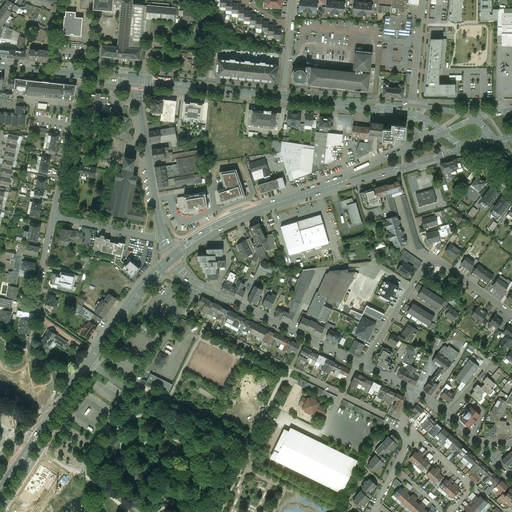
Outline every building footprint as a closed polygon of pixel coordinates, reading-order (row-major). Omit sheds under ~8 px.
[(15,4),(8,0),(4,7),(10,11),(12,8),(15,4)] [(82,0),(82,1),(81,1),(80,9),(89,10),(90,2),(94,3),(94,0),(82,0)] [(94,0),(94,3),(93,10),(113,12),(114,5),(122,5),(122,0),(94,0)] [(133,0),(122,0),(122,5),(118,45),(114,45),(114,47),(102,46),(101,56),(140,60),(141,49),(129,48),(133,4),(133,0)] [(282,0),(265,0),(265,5),(269,6),(269,8),(278,8),(278,7),(282,7),(282,0)] [(310,0),(301,0),(301,4),(300,4),(299,12),(304,13),(304,11),(305,11),(310,11),(311,12),(311,13),(316,14),(317,6),(316,5),(317,1),(311,0),(310,0)] [(391,0),(391,8),(407,10),(408,4),(408,0),(391,0)] [(462,0),(450,0),(450,10),(451,10),(451,13),(450,13),(449,21),(461,21),(462,0)] [(491,0),(480,0),(480,20),(497,20),(498,9),(491,9),(491,0)] [(338,2),(334,1),(334,2),(328,1),(328,5),(327,6),(326,14),(331,14),(331,13),(332,12),(335,12),(334,15),(335,15),(335,12),(337,13),(338,14),(338,15),(343,16),(344,8),(343,7),(344,3),(338,2)] [(362,2),(355,2),(355,6),(354,7),(353,15),(358,16),(359,14),(360,14),(362,14),(362,16),(362,14),(365,14),(365,15),(365,16),(371,17),(372,9),(371,8),(371,3),(365,3),(365,2),(362,2)] [(169,5),(153,3),(152,6),(147,6),(146,19),(150,19),(175,21),(176,16),(176,10),(177,9),(169,8),(169,5)] [(145,6),(133,4),(129,48),(141,49),(142,36),(142,35),(145,6)] [(4,7),(0,12),(0,24),(3,26),(5,22),(8,24),(13,18),(10,15),(12,13),(10,11),(4,7)] [(34,17),(32,17),(31,19),(37,22),(41,9),(37,7),(34,17)] [(407,10),(391,8),(390,17),(385,16),(384,34),(392,35),(393,37),(399,38),(400,36),(407,36),(410,34),(410,30),(411,20),(406,20),(407,16),(407,10)] [(76,12),(66,11),(65,16),(63,35),(71,36),(71,34),(73,35),(73,36),(82,37),(83,18),(76,17),(76,12)] [(195,12),(184,11),(183,20),(194,21),(195,12)] [(511,20),(502,21),(502,37),(502,47),(511,47),(511,20)] [(48,32),(37,28),(33,39),(41,42),(43,37),(45,38),(48,32)] [(25,38),(20,36),(17,44),(16,50),(22,51),(22,49),(22,46),(25,38)] [(10,39),(0,38),(0,57),(8,58),(10,39)] [(455,84),(439,84),(439,76),(440,76),(440,72),(440,66),(444,66),(444,59),(445,59),(445,53),(446,53),(446,46),(446,39),(430,39),(430,46),(430,47),(429,47),(429,51),(429,53),(431,53),(431,57),(430,57),(430,63),(430,68),(429,68),(429,72),(429,75),(429,80),(428,80),(428,86),(426,86),(425,96),(437,96),(455,96),(455,84)] [(16,50),(15,52),(13,52),(12,58),(25,60),(26,50),(22,49),(22,51),(16,50)] [(40,51),(33,50),(29,53),(29,60),(39,61),(40,51)] [(50,52),(40,51),(39,61),(49,62),(50,52)] [(330,70),(311,68),(311,67),(306,66),(306,67),(292,66),(290,84),(372,93),(375,68),(374,75),(369,74),(371,52),(356,51),(354,69),(356,69),(355,73),(333,70),(333,69),(330,69),(330,70)] [(188,59),(188,53),(182,53),(182,69),(192,69),(193,59),(188,59)] [(225,60),(218,59),(216,77),(220,77),(227,78),(231,78),(233,61),(225,60)] [(240,62),(233,61),(231,78),(235,79),(242,80),(246,80),(248,62),(240,62)] [(255,63),(248,62),(246,80),(250,80),(257,81),(261,81),(263,64),(255,63)] [(270,65),(263,64),(261,81),(269,82),(276,83),(278,65),(270,65)] [(16,79),(9,78),(8,88),(15,89),(16,79)] [(42,82),(16,79),(15,89),(26,90),(26,91),(65,95),(74,96),(76,86),(65,84),(49,83),(50,82),(42,81),(42,82)] [(384,87),(383,87),(383,96),(393,97),(394,88),(388,88),(384,87)] [(399,89),(394,88),(393,97),(402,98),(403,89),(399,89)] [(9,94),(6,93),(6,94),(2,93),(2,99),(5,99),(4,100),(5,102),(12,95),(11,95),(9,95),(9,94)] [(101,94),(96,93),(96,96),(90,95),(90,100),(88,100),(87,105),(90,105),(89,111),(94,112),(94,114),(99,114),(99,112),(104,113),(104,107),(106,107),(107,104),(108,99),(101,98),(101,94)] [(163,101),(154,100),(152,113),(157,113),(162,113),(164,101),(163,101)] [(177,101),(163,100),(163,101),(164,101),(162,113),(162,117),(161,117),(161,121),(174,122),(177,101)] [(185,101),(183,120),(202,122),(204,103),(185,101)] [(15,115),(0,113),(0,123),(19,126),(19,124),(26,124),(27,115),(25,115),(25,111),(23,111),(24,107),(22,106),(16,106),(15,115)] [(269,111),(264,110),(264,113),(252,112),(253,110),(249,110),(247,124),(254,125),(273,127),(280,127),(281,113),(277,113),(277,115),(271,114),(272,111),(269,110),(269,111)] [(353,114),(339,113),(338,125),(353,126),(353,114)] [(314,115),(310,114),(309,116),(306,116),(305,125),(312,126),(314,115)] [(331,119),(321,117),(320,127),(329,128),(330,128),(331,119)] [(384,124),(370,123),(369,128),(369,135),(372,135),(378,136),(383,136),(383,129),(384,124)] [(391,130),(383,129),(383,136),(382,141),(393,143),(394,143),(395,138),(400,138),(404,139),(405,127),(394,126),(394,125),(391,125),(391,130)] [(369,128),(353,126),(351,136),(368,138),(369,135),(369,128)] [(170,129),(160,130),(162,141),(161,141),(162,143),(172,141),(170,129)] [(160,130),(149,133),(151,143),(161,141),(162,141),(160,130)] [(319,133),(316,132),(314,146),(312,172),(321,168),(321,169),(325,167),(324,166),(326,166),(326,164),(325,164),(325,161),(328,161),(331,160),(333,146),(327,145),(328,133),(319,133)] [(60,135),(50,133),(48,141),(58,144),(60,135)] [(342,135),(328,133),(327,145),(329,144),(334,145),(341,146),(342,135)] [(19,136),(9,134),(8,139),(5,138),(4,142),(7,143),(17,145),(19,136)] [(368,143),(359,142),(356,152),(358,158),(368,153),(368,151),(371,151),(373,140),(371,140),(372,135),(369,135),(368,138),(368,143)] [(58,144),(48,141),(46,150),(56,152),(58,144)] [(314,146),(282,142),(281,152),(289,181),(312,173),(312,172),(314,146)] [(17,145),(7,143),(6,147),(3,147),(2,150),(5,151),(15,153),(17,145)] [(164,149),(152,151),(154,161),(166,159),(165,154),(165,152),(164,149)] [(15,153),(5,151),(4,156),(1,155),(0,159),(4,159),(14,161),(15,153)] [(173,153),(165,154),(166,159),(199,153),(198,151),(173,155),(173,153)] [(47,157),(43,156),(41,164),(49,166),(51,158),(47,157)] [(197,156),(176,159),(177,164),(179,177),(184,176),(193,175),(201,174),(197,156)] [(123,168),(134,170),(136,159),(125,157),(123,168)] [(14,161),(4,159),(3,164),(0,163),(0,167),(3,168),(12,170),(12,167),(14,161)] [(265,160),(249,165),(254,181),(263,178),(270,176),(268,169),(265,160)] [(455,160),(448,162),(450,171),(458,168),(457,164),(455,160)] [(474,166),(468,161),(465,164),(469,167),(468,169),(471,171),(474,166)] [(448,162),(440,164),(443,173),(450,171),(448,162)] [(49,166),(41,164),(39,171),(48,173),(49,166)] [(97,168),(79,164),(77,175),(78,175),(77,178),(82,179),(82,176),(95,178),(97,168)] [(177,164),(165,167),(167,179),(175,178),(179,177),(177,164)] [(165,166),(155,167),(158,187),(168,186),(168,184),(167,179),(165,167),(165,166)] [(12,170),(3,168),(2,173),(0,172),(0,175),(1,176),(11,178),(12,173),(12,170)] [(134,170),(123,168),(122,173),(117,172),(110,207),(96,204),(95,211),(109,214),(108,219),(128,223),(129,218),(143,221),(144,214),(131,211),(138,176),(133,176),(134,170)] [(236,170),(219,172),(225,189),(217,191),(219,204),(224,202),(225,204),(246,197),(236,170)] [(472,172),(467,179),(470,181),(476,174),(472,172)] [(201,174),(193,175),(194,181),(195,184),(202,183),(201,174)] [(11,178),(1,176),(0,181),(0,180),(0,184),(10,187),(10,186),(11,178)] [(179,177),(175,178),(176,183),(176,185),(185,183),(184,176),(179,177)] [(445,190),(449,189),(444,176),(440,177),(445,190)] [(283,177),(277,179),(279,188),(280,189),(286,188),(283,177)] [(486,183),(477,177),(471,185),(479,191),(486,183)] [(45,180),(38,178),(36,186),(45,188),(46,180),(45,180)] [(277,179),(258,185),(260,194),(279,188),(277,179)] [(399,182),(374,189),(376,193),(376,195),(379,194),(380,197),(386,195),(392,193),(395,193),(401,190),(399,182)] [(471,185),(464,195),(466,193),(469,196),(470,197),(470,198),(474,201),(479,194),(478,193),(479,191),(471,185)] [(45,188),(36,186),(35,193),(43,195),(45,188)] [(498,193),(491,187),(478,205),(486,210),(498,193)] [(373,189),(361,193),(359,194),(360,197),(361,198),(361,199),(362,200),(363,201),(364,202),(365,203),(366,204),(367,205),(368,205),(370,206),(371,206),(373,206),(374,206),(376,206),(377,206),(382,204),(380,197),(386,195),(380,197),(379,194),(376,195),(376,193),(374,193),(373,189)] [(433,189),(416,194),(419,207),(436,202),(433,189)] [(195,211),(195,210),(208,208),(207,203),(206,195),(205,193),(204,193),(190,195),(188,195),(184,195),(184,197),(177,198),(178,203),(176,204),(177,207),(179,207),(179,211),(180,212),(181,214),(183,215),(184,216),(185,216),(187,216),(189,215),(188,214),(193,213),(194,213),(194,212),(195,212),(195,211)] [(392,193),(386,195),(392,217),(397,216),(398,216),(392,193)] [(418,237),(405,195),(400,196),(414,246),(417,251),(424,248),(422,245),(419,241),(418,237)] [(503,196),(490,214),(498,219),(510,202),(503,196)] [(352,199),(341,202),(343,209),(348,208),(348,205),(353,203),(352,199)] [(42,203),(33,201),(32,208),(40,210),(42,203)] [(353,203),(348,205),(348,208),(354,225),(353,225),(362,223),(362,222),(356,203),(356,202),(353,203)] [(473,207),(468,214),(472,218),(477,210),(473,207)] [(40,210),(32,208),(30,216),(39,218),(40,210)] [(320,215),(281,227),(289,255),(329,244),(320,215)] [(392,217),(386,219),(393,243),(395,242),(396,247),(405,245),(405,244),(406,244),(405,239),(403,239),(402,235),(404,234),(403,232),(401,232),(399,223),(400,223),(399,220),(398,221),(397,216),(392,217)] [(434,217),(422,220),(424,228),(430,227),(431,226),(432,225),(432,224),(436,223),(434,217)] [(493,221),(488,228),(492,231),(497,224),(493,221)] [(267,241),(265,237),(259,223),(254,226),(254,225),(249,228),(251,227),(253,230),(252,230),(258,244),(257,245),(263,242),(267,241)] [(41,226),(31,224),(29,232),(39,234),(41,226)] [(71,230),(63,228),(61,239),(59,239),(58,245),(69,247),(70,241),(69,241),(70,236),(71,230)] [(446,228),(426,234),(428,240),(427,240),(427,241),(427,243),(428,243),(429,244),(433,243),(440,241),(439,237),(441,237),(443,238),(447,236),(448,235),(446,228)] [(39,234),(29,232),(28,236),(27,240),(38,242),(39,234)] [(454,233),(449,240),(452,243),(458,236),(454,233)] [(267,241),(263,242),(265,248),(266,248),(269,246),(270,248),(270,249),(272,248),(273,249),(276,248),(277,248),(276,244),(275,242),(272,234),(269,235),(265,237),(267,241)] [(105,236),(101,235),(100,237),(96,236),(93,249),(101,250),(101,251),(113,254),(115,243),(110,242),(110,239),(104,238),(105,236)] [(257,253),(250,239),(246,241),(252,255),(257,253)] [(252,255),(246,241),(238,244),(241,250),(240,250),(241,252),(244,259),(252,255)] [(117,255),(116,254),(115,258),(122,259),(125,244),(119,242),(119,244),(117,255)] [(461,251),(451,244),(445,252),(455,259),(461,251)] [(40,248),(27,245),(27,247),(26,253),(38,256),(40,248)] [(469,246),(464,254),(467,256),(472,248),(469,246)] [(225,261),(216,261),(216,256),(223,255),(223,249),(209,249),(209,255),(200,256),(200,262),(202,262),(203,268),(205,268),(205,274),(208,274),(208,280),(219,280),(218,273),(218,268),(225,267),(225,261)] [(423,262),(404,250),(401,254),(402,255),(409,260),(420,267),(423,262)] [(17,255),(14,254),(13,260),(15,260),(14,264),(15,264),(14,271),(13,271),(12,275),(19,276),(20,269),(22,269),(24,262),(22,261),(23,256),(17,255)] [(409,260),(402,255),(400,260),(402,262),(400,265),(402,266),(398,272),(407,277),(413,268),(407,264),(409,260)] [(91,258),(82,256),(81,260),(86,261),(84,273),(87,274),(90,266),(91,258)] [(473,263),(466,257),(461,264),(466,267),(469,269),(468,269),(469,270),(474,263),(474,262),(473,263)] [(122,259),(115,258),(114,263),(122,269),(123,269),(122,268),(126,264),(121,260),(122,259)] [(126,264),(122,268),(123,269),(133,277),(141,268),(130,259),(126,264)] [(36,264),(24,261),(24,262),(22,269),(34,272),(36,264)] [(261,263),(258,268),(271,273),(274,268),(261,263)] [(91,277),(89,280),(97,283),(101,276),(114,283),(118,276),(97,265),(91,277)] [(493,276),(490,273),(482,268),(478,265),(473,273),(476,275),(477,274),(485,280),(484,281),(488,283),(488,284),(493,276)] [(316,269),(303,270),(299,280),(296,285),(306,290),(308,290),(315,271),(316,269)] [(327,297),(335,301),(350,270),(350,269),(339,271),(327,297)] [(62,272),(53,270),(50,284),(61,286),(62,281),(60,281),(62,272)] [(335,301),(335,303),(340,305),(354,272),(350,270),(335,301)] [(327,273),(318,293),(320,294),(327,297),(339,271),(330,272),(329,274),(327,273)] [(12,275),(8,274),(8,275),(6,283),(10,283),(9,286),(7,297),(16,299),(18,288),(15,287),(16,285),(17,285),(19,276),(12,275)] [(504,285),(497,280),(499,279),(498,278),(492,286),(499,291),(499,292),(500,290),(503,292),(502,294),(508,286),(505,283),(504,285)] [(97,283),(89,280),(88,282),(86,287),(88,288),(92,291),(97,283)] [(399,287),(387,281),(380,295),(389,299),(392,300),(399,287)] [(238,290),(235,297),(241,300),(245,293),(241,291),(244,284),(241,283),(238,290)] [(229,286),(225,284),(221,291),(228,294),(231,287),(229,286)] [(423,287),(418,284),(415,289),(420,292),(423,287)] [(306,290),(296,285),(290,299),(299,303),(300,303),(301,303),(306,290)] [(256,304),(263,290),(254,286),(247,300),(256,304)] [(235,288),(231,287),(228,294),(235,297),(238,290),(236,289),(235,288)] [(429,291),(423,287),(420,292),(418,296),(423,299),(429,291)] [(434,294),(429,291),(423,299),(428,302),(434,294)] [(117,298),(110,293),(105,301),(112,305),(117,298)] [(271,296),(268,294),(267,296),(263,305),(271,309),(277,296),(273,294),(271,296)] [(327,297),(320,294),(316,303),(323,306),(327,297)] [(439,297),(434,294),(428,302),(433,306),(439,297)] [(48,295),(46,304),(48,305),(52,306),(54,306),(55,300),(56,296),(55,296),(48,295)] [(214,303),(202,297),(199,304),(204,307),(202,310),(208,313),(208,314),(210,310),(214,303)] [(439,297),(433,306),(439,309),(444,300),(439,297)] [(13,301),(0,298),(0,306),(5,308),(10,309),(11,309),(13,301)] [(299,303),(290,299),(287,306),(291,308),(288,314),(294,316),(299,303)] [(105,301),(103,300),(96,311),(103,316),(106,312),(107,313),(112,305),(105,301)] [(93,313),(77,302),(73,311),(77,313),(79,310),(82,312),(81,314),(89,319),(93,313)] [(221,307),(214,303),(210,310),(213,311),(218,313),(221,307)] [(411,307),(406,304),(402,309),(407,312),(411,307)] [(418,307),(413,304),(411,307),(407,312),(413,316),(418,307)] [(454,312),(451,309),(452,308),(449,305),(446,310),(448,312),(446,316),(453,321),(459,314),(455,311),(454,312)] [(229,311),(221,307),(218,313),(216,318),(224,322),(226,317),(229,311)] [(380,319),(383,315),(366,307),(364,311),(380,319)] [(418,307),(413,316),(418,319),(423,310),(418,307)] [(487,314),(478,307),(472,315),(480,320),(478,323),(483,327),(487,322),(483,319),(487,314)] [(285,311),(278,308),(274,316),(282,320),(285,312),(285,311)] [(4,310),(3,310),(0,322),(9,324),(11,312),(9,311),(4,310)] [(34,314),(18,310),(16,316),(23,317),(23,320),(31,322),(32,319),(33,320),(34,314)] [(327,322),(332,310),(307,310),(306,313),(313,315),(312,315),(327,322)] [(351,310),(349,314),(355,316),(354,318),(360,320),(362,315),(351,310)] [(428,313),(423,310),(418,319),(423,322),(428,313)] [(237,315),(229,311),(226,317),(228,318),(234,321),(237,315)] [(288,314),(285,312),(282,320),(281,320),(290,324),(294,316),(288,314)] [(428,313),(423,322),(428,325),(430,322),(434,317),(428,313)] [(245,318),(237,315),(234,321),(240,324),(242,325),(245,318)] [(502,322),(494,316),(489,324),(497,330),(502,322)] [(253,322),(245,318),(242,325),(244,326),(246,327),(250,329),(252,323),(253,322)] [(303,318),(302,318),(300,323),(298,327),(305,331),(306,330),(309,322),(303,318)] [(376,324),(363,318),(356,334),(360,336),(368,340),(376,324)] [(181,319),(174,333),(181,337),(189,322),(181,319)] [(23,320),(21,320),(20,327),(19,332),(29,334),(31,322),(23,320)] [(97,327),(90,321),(88,325),(86,324),(83,328),(85,329),(82,333),(90,338),(97,327)] [(317,324),(310,321),(309,322),(306,330),(312,333),(316,325),(317,324)] [(267,331),(255,324),(251,333),(263,339),(262,341),(263,341),(268,330),(267,331)] [(419,331),(409,324),(403,334),(407,337),(408,336),(412,338),(414,334),(416,335),(419,331)] [(324,329),(316,325),(312,333),(312,334),(319,338),(324,329)] [(511,335),(511,328),(508,326),(503,334),(506,336),(507,335),(510,337),(509,339),(510,339),(511,335)] [(57,335),(50,330),(40,344),(48,349),(54,341),(65,348),(68,343),(57,336),(57,335)] [(276,334),(268,330),(263,341),(271,345),(272,342),(273,340),(276,334)] [(329,331),(326,338),(336,343),(339,337),(340,335),(332,332),(329,330),(329,331)] [(284,338),(276,334),(273,340),(275,341),(281,344),(284,338)] [(400,339),(393,334),(388,341),(395,346),(396,345),(398,341),(400,339)] [(506,336),(500,344),(506,349),(507,347),(509,344),(507,343),(510,339),(509,339),(510,337),(507,335),(506,336)] [(292,342),(284,338),(281,344),(287,347),(289,348),(292,342)] [(363,345),(356,341),(354,345),(353,345),(350,350),(359,355),(363,345)] [(299,345),(292,342),(289,348),(291,349),(296,352),(299,345)] [(48,349),(40,344),(37,348),(46,355),(49,351),(49,350),(48,349)] [(459,353),(449,346),(447,348),(445,346),(444,347),(443,346),(438,353),(452,363),(459,353)] [(388,350),(382,347),(379,353),(378,353),(375,361),(376,361),(374,365),(390,373),(393,368),(391,367),(392,365),(389,363),(390,362),(389,360),(386,359),(388,356),(390,357),(392,353),(388,351),(388,350)] [(414,348),(408,347),(404,361),(405,364),(409,365),(411,366),(414,358),(418,348),(414,347),(414,348)] [(311,351),(303,348),(300,354),(306,357),(308,358),(311,351)] [(319,355),(311,351),(308,358),(310,359),(316,362),(319,355)] [(168,357),(161,353),(155,365),(160,367),(162,368),(163,368),(164,364),(168,357)] [(440,367),(431,380),(435,383),(444,370),(446,371),(452,363),(438,353),(432,361),(440,367)] [(327,359),(319,355),(316,362),(324,365),(327,359)] [(335,362),(327,359),(324,365),(331,369),(334,363),(335,362)] [(479,366),(470,359),(466,364),(476,371),(479,366)] [(342,367),(334,363),(331,369),(337,372),(339,373),(342,367)] [(476,371),(466,364),(463,368),(472,375),(476,371)] [(331,369),(324,365),(321,370),(329,374),(331,369)] [(350,370),(342,367),(339,373),(342,374),(347,377),(350,370)] [(472,375),(463,368),(460,373),(469,380),(472,375)] [(499,368),(491,377),(495,381),(503,372),(499,368)] [(407,372),(400,369),(397,377),(406,381),(409,374),(407,372)] [(366,378),(357,373),(353,380),(362,385),(363,384),(366,378)] [(469,380),(460,373),(456,377),(466,384),(469,380)] [(172,385),(151,374),(147,382),(168,392),(172,385)] [(412,375),(409,374),(406,381),(415,385),(418,378),(412,375)] [(481,387),(477,384),(473,389),(474,390),(470,395),(478,401),(482,397),(480,396),(484,391),(488,394),(492,390),(490,388),(494,384),(487,377),(483,381),(485,383),(481,387)] [(374,382),(366,378),(363,384),(367,386),(371,388),(374,382)] [(301,379),(298,385),(304,388),(305,388),(307,382),(301,379)] [(431,379),(426,386),(423,390),(431,395),(438,385),(435,383),(431,380),(431,379)] [(381,385),(374,382),(371,388),(374,390),(378,392),(381,385)] [(446,384),(441,391),(443,393),(446,389),(449,391),(451,388),(446,384)] [(389,389),(381,385),(378,392),(384,394),(386,396),(389,390),(389,389)] [(449,391),(446,389),(443,393),(441,397),(444,399),(444,400),(445,399),(449,402),(455,396),(449,391)] [(329,393),(324,390),(321,396),(326,398),(329,393)] [(397,393),(389,390),(386,396),(388,397),(394,399),(397,393)] [(506,394),(500,391),(497,396),(499,397),(502,399),(506,394)] [(404,397),(397,393),(394,399),(396,401),(394,405),(395,405),(393,409),(399,412),(403,404),(402,403),(404,400),(403,400),(404,397)] [(312,399),(308,397),(307,399),(302,397),(298,405),(303,407),(302,409),(306,411),(306,412),(310,414),(311,413),(314,414),(315,413),(322,416),(323,413),(324,414),(325,412),(324,411),(326,408),(318,405),(319,403),(316,401),(317,400),(313,398),(312,399)] [(499,397),(490,413),(496,416),(504,400),(502,399),(499,397)] [(504,400),(496,416),(500,418),(508,403),(505,401),(504,400)] [(423,411),(417,406),(412,411),(414,413),(410,416),(415,420),(419,416),(423,411)] [(480,415),(471,407),(469,410),(468,409),(462,415),(463,417),(460,419),(469,428),(474,423),(476,421),(476,420),(480,415)] [(365,411),(359,408),(357,413),(362,416),(365,411)] [(429,417),(423,411),(419,416),(422,419),(425,422),(429,417)] [(384,420),(378,417),(376,423),(381,426),(384,420)] [(436,423),(429,417),(425,422),(430,426),(432,428),(436,423)] [(496,438),(510,438),(510,425),(507,425),(507,421),(496,420),(496,438)] [(443,429),(436,423),(432,428),(433,429),(438,434),(443,429)] [(490,424),(486,424),(485,428),(485,432),(485,438),(494,438),(494,436),(495,425),(490,424)] [(358,460),(291,427),(289,431),(285,429),(270,458),(342,493),(358,460)] [(438,434),(437,435),(441,438),(439,441),(441,443),(442,442),(444,439),(449,434),(443,429),(438,434)] [(392,434),(376,451),(379,453),(368,465),(370,467),(369,468),(372,471),(373,470),(375,472),(378,469),(378,468),(383,462),(384,463),(386,460),(384,458),(386,456),(385,454),(387,452),(388,453),(391,450),(391,449),(396,443),(397,444),(399,441),(397,439),(398,438),(395,435),(394,436),(392,434)] [(456,440),(449,434),(444,439),(447,442),(451,445),(456,440)] [(462,446),(456,440),(451,445),(456,449),(457,451),(462,446)] [(469,452),(462,446),(457,451),(459,453),(464,457),(469,452)] [(417,454),(415,452),(410,457),(409,459),(413,463),(422,453),(419,451),(417,454)] [(475,457),(469,452),(464,457),(470,463),(475,457)] [(422,453),(413,463),(417,467),(426,457),(424,459),(422,458),(424,455),(422,453)] [(511,458),(508,455),(502,461),(507,467),(511,461),(511,458)] [(426,457),(417,467),(422,471),(424,468),(428,464),(426,462),(428,459),(426,457)] [(481,463),(475,457),(470,463),(474,466),(470,470),(473,473),(477,468),(481,463)] [(488,469),(481,463),(477,468),(482,473),(483,474),(488,469)] [(50,473),(51,472),(41,465),(33,477),(32,477),(18,498),(30,506),(34,499),(36,500),(45,487),(47,489),(56,476),(50,473)] [(429,472),(426,475),(430,479),(439,469),(437,467),(435,469),(433,468),(429,472)] [(439,469),(430,479),(435,483),(437,481),(441,476),(439,474),(442,471),(439,469)] [(495,475),(488,469),(483,474),(486,477),(489,479),(490,480),(495,475)] [(501,481),(495,475),(490,480),(493,483),(496,486),(501,481)] [(367,481),(366,480),(363,483),(365,484),(362,487),(364,489),(353,501),(355,503),(354,504),(357,507),(358,505),(361,507),(364,504),(363,504),(368,498),(369,498),(372,495),(370,493),(371,491),(373,488),(374,489),(377,486),(374,483),(375,482),(372,479),(371,481),(369,479),(367,481)] [(393,484),(399,488),(402,483),(396,479),(393,484)] [(442,484),(439,487),(444,491),(452,481),(450,479),(448,481),(446,480),(442,484)] [(452,481),(444,491),(448,494),(457,485),(454,483),(452,485),(450,484),(453,481),(452,481)] [(508,487),(501,481),(496,486),(494,488),(497,491),(495,493),(499,496),(502,493),(508,487)] [(457,485),(448,494),(452,498),(455,496),(459,491),(457,489),(459,487),(457,485)] [(400,487),(394,495),(398,498),(407,489),(404,487),(402,489),(400,487)] [(407,489),(398,498),(402,502),(409,495),(407,494),(409,491),(407,489)] [(511,490),(510,489),(505,495),(502,493),(499,496),(497,499),(502,504),(504,501),(509,505),(511,502),(511,490)] [(411,497),(409,495),(402,502),(406,506),(415,497),(413,494),(411,497)] [(488,503),(480,496),(479,498),(476,496),(474,499),(484,507),(488,503)] [(415,497),(406,506),(411,510),(417,503),(415,501),(418,499),(415,497)] [(484,507),(474,499),(472,501),(474,503),(473,505),(480,511),(484,507)] [(419,505),(417,503),(411,510),(412,511),(416,511),(424,504),(421,502),(419,505)]
